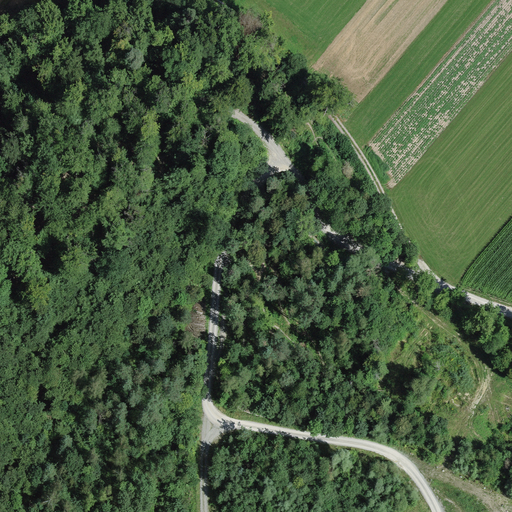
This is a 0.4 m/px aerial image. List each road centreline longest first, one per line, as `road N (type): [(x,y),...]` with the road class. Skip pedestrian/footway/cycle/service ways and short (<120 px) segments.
road 1 (track): [(0,149),(24,124),(78,92),(146,88),(189,96),(263,132),(328,233),(511,311)]
road 2 (track): [(431,282),(322,87),(215,0)]
road 3 (track): [(281,158),(246,194),(218,258),(204,443)]
